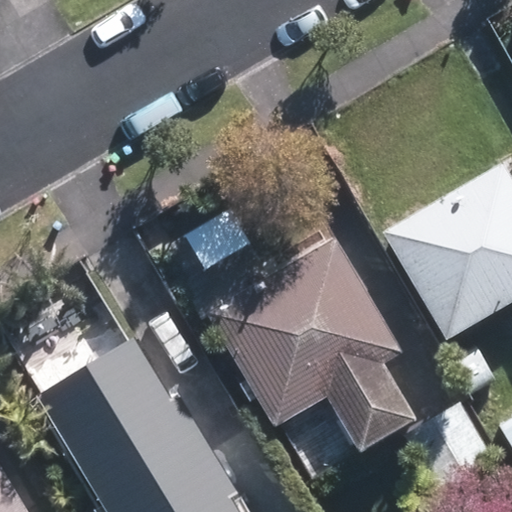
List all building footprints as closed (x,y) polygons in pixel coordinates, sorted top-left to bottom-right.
[(395,218),(374,230),(436,337),(511,292),(511,158),(498,167),(494,159),(428,198),(413,173),(380,193),(395,218)] [(201,314),(265,424),(317,394),(349,449),(407,415),(374,360),(392,350),(325,236),(208,304),(211,308),(201,314)] [(128,342),(26,401),(90,511),(222,511),(219,505),(230,499),(174,402),(165,407),(128,342)] [(483,342),(443,365),(466,406),(507,383),(483,342)] [(394,433),(429,493),(436,488),(448,508),(488,483),(477,464),(489,458),(454,398),(394,433)] [(511,408),(490,421),(511,461),(511,408)] [(0,511),(21,511),(0,475),(0,511)]
